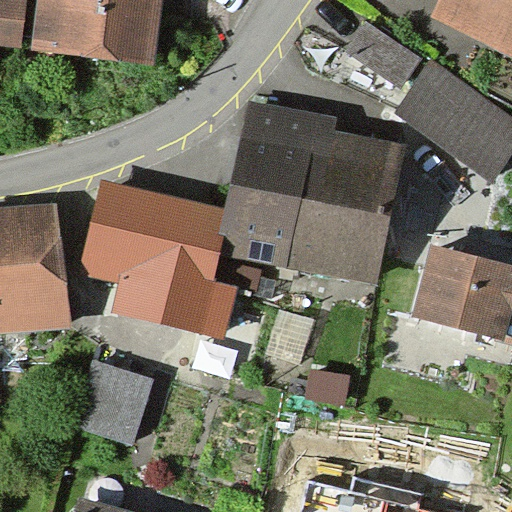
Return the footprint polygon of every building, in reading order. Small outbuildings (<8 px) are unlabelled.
[(0,0),(0,48),(20,51),(22,0),(0,0)] [(37,0),(33,55),(156,73),(164,0),(37,0)] [(511,0),(421,0),(414,16),(511,64),(511,0)] [(363,23),(341,56),(394,91),(416,59),(363,23)] [(511,119),(429,58),(386,116),(485,188),(511,151),(511,119)] [(229,122),(201,257),(361,289),(389,154),(229,122)] [(207,209),(90,183),(71,266),(114,276),(104,321),(233,350),(267,357),(278,306),(189,287),(207,209)] [(0,338),(57,333),(45,207),(0,211),(0,338)] [(511,274),(422,253),(407,315),(511,340),(511,274)] [(88,364),(67,429),(130,449),(152,384),(88,364)] [(103,511),(70,503),(67,511),(103,511)]
